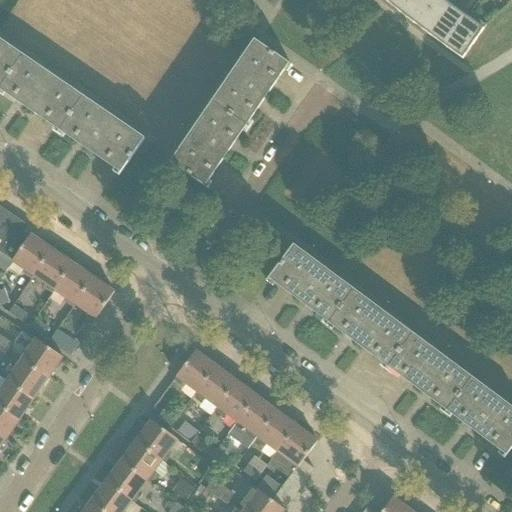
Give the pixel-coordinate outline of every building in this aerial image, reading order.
[(383,0),(399,13),(408,0),(383,0)] [(408,0),(399,13),(398,13),(413,25),(414,24),(432,0),(408,0)] [(432,0),(414,24),(430,36),(454,3),(449,0),(432,0)] [(454,3),(430,36),(446,48),(469,15),(454,3)] [(446,48),(446,49),(462,60),(486,26),(469,15),(446,48)] [(0,90),(22,58),(0,42),(0,90)] [(257,45),(216,105),(250,129),(250,128),(245,125),(286,65),(291,68),(292,68),(255,42),(255,43),(257,45)] [(0,91),(59,132),(57,135),(58,135),(83,99),(22,58),(0,90),(0,91)] [(58,135),(58,136),(60,132),(120,173),(118,177),(119,177),(144,141),(83,99),(58,135)] [(250,129),(216,105),(174,166),(172,164),(171,165),(208,190),(209,189),(203,185),(244,125),(250,129)] [(0,270),(4,274),(12,262),(30,236),(25,232),(26,230),(3,214),(0,218),(0,270)] [(22,274),(31,280),(33,276),(51,250),(30,236),(12,262),(25,270),(22,274)] [(326,327),(327,327),(351,294),(293,251),(295,248),(294,248),(267,283),(268,284),(272,279),(330,322),(326,327)] [(51,250),(33,276),(45,285),(43,288),(52,294),(54,291),(72,264),(51,250)] [(72,264),(54,291),(66,299),(63,302),(73,308),(75,305),(93,279),(72,264)] [(93,279),(75,305),(87,313),(85,316),(94,323),(114,293),(93,279)] [(0,291),(0,305),(0,306),(2,305),(10,302),(5,290),(1,292),(0,291)] [(385,371),(386,372),(410,338),(351,294),(327,327),(327,328),(331,322),(389,366),(385,371)] [(10,312),(8,314),(22,323),(23,322),(27,315),(14,306),(12,310),(10,312)] [(34,320),(29,328),(42,337),(44,336),(48,329),(36,321),(34,320)] [(58,331),(50,343),(51,343),(53,345),(65,353),(66,354),(70,357),(70,356),(71,355),(72,354),(78,344),(59,331),(58,331)] [(0,352),(6,356),(13,345),(11,344),(0,335),(0,352)] [(444,415),(445,416),(470,382),(410,338),(386,372),(390,367),(448,410),(444,415)] [(36,340),(21,361),(48,380),(63,359),(36,340)] [(186,385),(197,393),(216,367),(196,352),(174,382),(183,389),(186,385)] [(21,361),(7,382),(34,400),(48,380),(21,361)] [(206,400),(217,408),(236,382),(216,367),(197,393),(194,397),(203,404),(206,400)] [(7,382),(0,391),(0,407),(20,421),(34,400),(7,382)] [(227,415),(237,423),(256,398),(236,382),(217,408),(215,412),(224,419),(227,415)] [(511,413),(470,382),(445,416),(449,411),(507,454),(503,459),(504,460),(511,450),(511,413)] [(237,423),(228,436),(247,450),(254,442),(276,412),(256,398),(237,423)] [(0,407),(0,437),(6,442),(20,421),(0,407)] [(176,420),(163,411),(158,419),(171,428),(176,420)] [(266,445),(277,453),(296,428),(276,412),(254,442),(263,449),(266,445)] [(151,422),(136,443),(162,462),(165,464),(172,455),(168,453),(177,441),(151,422)] [(186,422),(178,432),(192,442),(199,432),(186,422)] [(275,457),(270,464),(271,467),(286,478),(290,479),(295,472),(296,473),(303,463),(318,443),(296,428),(277,453),(278,454),(275,457)] [(200,447),(198,450),(210,457),(211,456),(215,450),(204,442),(202,445),(200,447)] [(136,443),(121,463),(147,482),(151,484),(158,475),(154,472),(162,462),(136,443)] [(222,445),(212,458),(220,463),(229,450),(222,445)] [(121,463),(106,483),(132,502),(136,505),(142,495),(139,493),(147,482),(121,463)] [(259,492),(258,493),(275,505),(285,511),(289,505),(315,471),(314,470),(313,471),(303,463),(296,473),(295,472),(290,479),(288,482),(273,502),(272,501),(259,492)] [(262,474),(249,464),(243,471),(257,481),(262,474)] [(211,467),(202,480),(209,485),(219,472),(211,467)] [(267,477),(257,490),(259,492),(272,501),(282,488),(267,477)] [(183,481),(173,494),(183,502),(184,503),(195,490),(183,481)] [(209,487),(206,491),(216,498),(219,494),(221,491),(223,487),(214,481),(209,487)] [(106,483),(91,502),(104,511),(124,511),(130,505),(132,502),(106,483)] [(219,494),(216,498),(227,505),(234,495),(233,494),(223,487),(221,491),(219,494)] [(258,493),(243,511),(284,511),(285,511),(258,493)] [(410,511),(392,499),(382,511),(410,511)] [(104,511),(91,502),(84,511),(104,511)] [(175,503),(168,511),(180,511),(183,509),(175,503)]
